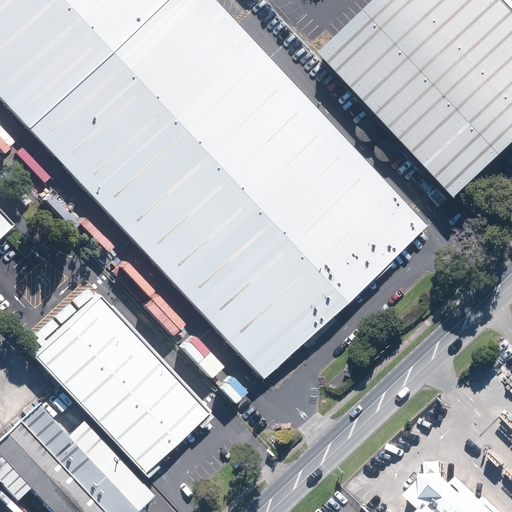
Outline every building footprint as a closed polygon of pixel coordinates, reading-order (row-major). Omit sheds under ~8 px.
[(415,231),(200,0),(0,0),(0,117),(248,385),(415,231)] [(511,152),(511,3),(509,0),(380,0),(323,53),(460,200),(511,152)] [(327,28),(316,16),(302,29),(314,41),(327,28)] [(361,134),(361,135),(360,135),(359,136),(358,137),(358,138),(357,139),(357,140),(357,141),(357,142),(356,143),(357,144),(357,145),(357,146),(357,147),(357,148),(358,149),(359,150),(360,151),(361,152),(362,153),(363,153),(364,153),(365,154),(366,154),(367,154),(368,154),(369,154),(370,154),(371,153),(372,153),(373,152),(374,152),(375,151),(376,150),(376,149),(377,148),(377,147),(378,147),(378,146),(378,145),(378,144),(378,143),(378,142),(378,141),(378,140),(378,139),(377,138),(376,137),(376,136),(375,135),(374,135),(374,134),(373,134),(372,133),(371,133),(370,133),(369,132),(368,132),(367,132),(366,132),(365,133),(364,133),(363,133),(362,134),(361,134)] [(380,152),(379,152),(379,153),(378,154),(377,155),(376,156),(376,157),(376,158),(375,159),(375,160),(375,161),(375,162),(376,163),(376,164),(376,165),(377,166),(377,167),(378,168),(379,169),(380,170),(381,170),(382,171),(383,171),(384,171),(385,172),(386,172),(387,172),(388,171),(389,171),(390,171),(391,171),(391,170),(392,170),(393,169),(394,168),(395,168),(395,167),(396,166),(396,165),(397,164),(397,163),(397,162),(397,161),(397,160),(397,159),(397,158),(397,157),(396,156),(396,155),(396,154),(395,153),(394,153),(394,152),(393,151),(392,151),(391,151),(390,150),(389,150),(388,150),(387,150),(386,150),(385,150),(384,150),(383,150),(382,151),(381,151),(380,152)] [(0,243),(12,233),(0,219),(0,243)] [(205,419),(92,298),(27,358),(139,479),(205,419)] [(63,443),(35,413),(0,445),(0,474),(35,511),(125,511),(142,496),(79,428),(63,443)] [(477,511),(445,483),(419,511),(477,511)]
